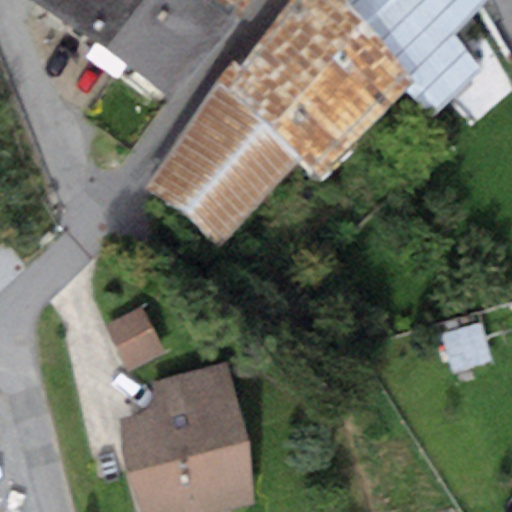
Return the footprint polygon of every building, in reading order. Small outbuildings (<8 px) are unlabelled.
[(187,0),(38,0),(66,19),(117,68),(170,93),(223,32),(226,32),(229,28),(187,0)] [(245,0),(187,0),(229,28),(239,15),(237,12),(245,0)] [(362,35),(333,0),(304,0),(236,86),(233,90),(295,158),(311,173),(357,132),(401,87),(405,83),(362,35)] [(481,0),(333,0),(362,35),(405,83),(401,87),(429,114),(476,71),(449,36),(483,3),(481,0)] [(233,90),(236,86),(226,78),(191,121),(203,130),(233,90)] [(295,158),(233,90),(203,130),(155,193),(214,246),(295,158)] [(158,350),(140,313),(112,327),(131,364),(158,350)] [(303,361),(284,349),(276,362),(295,374),(303,361)] [(238,440),(220,370),(163,385),(170,416),(131,426),(137,448),(131,457),(134,470),(144,475),(152,511),(199,511),(244,501),(232,452),(238,440)]
